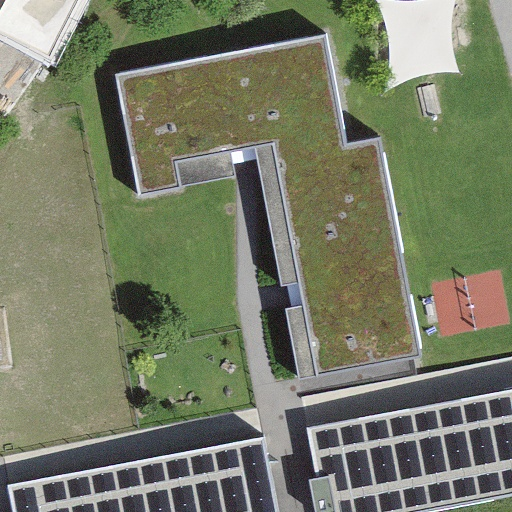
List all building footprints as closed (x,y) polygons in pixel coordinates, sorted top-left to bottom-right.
[(83,0),(0,0),(0,37),(51,63),(83,0)] [(116,74),(139,195),(183,187),(178,162),(244,149),(280,143),(292,208),(286,210),(292,243),(299,242),(318,341),(310,342),(317,375),(422,355),(380,136),(347,142),(326,34),(116,74)] [(14,321),(0,322),(0,358),(20,355),(14,321)] [(511,397),(324,433),(338,511),(432,511),(511,497),(511,397)] [(304,511),(292,441),(29,489),(33,509),(33,511),(304,511)]
